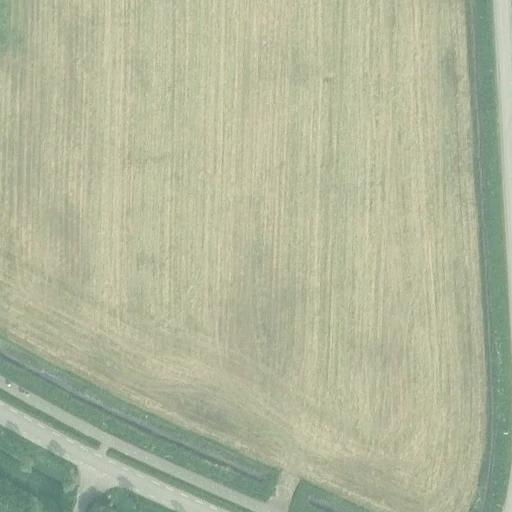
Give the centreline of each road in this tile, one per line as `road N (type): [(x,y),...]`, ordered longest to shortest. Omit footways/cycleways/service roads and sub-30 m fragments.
road 1 (tertiary): [(205,511),(0,409)]
road 2 (unclassified): [(511,183),(502,0)]
